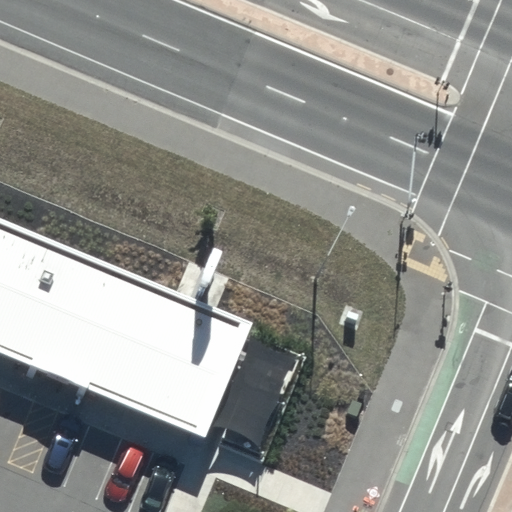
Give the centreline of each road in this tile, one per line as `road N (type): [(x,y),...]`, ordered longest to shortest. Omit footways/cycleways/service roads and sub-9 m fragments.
road 1 (trunk): [(511,185),(64,0)]
road 2 (tertiary): [(439,511),(511,336)]
